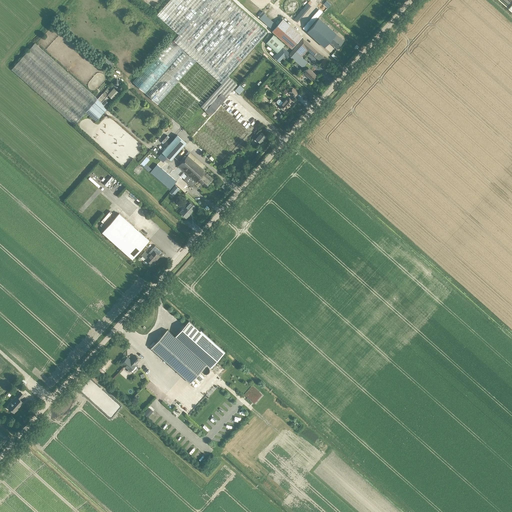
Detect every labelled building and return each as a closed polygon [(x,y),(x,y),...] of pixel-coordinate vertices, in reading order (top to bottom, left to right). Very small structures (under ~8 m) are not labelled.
[(267,32),(231,0),(209,0),(179,34),(174,40),(136,84),(183,126),(202,106),(206,110),(206,111),(211,116),(229,94),(237,84),(228,76),(267,32)] [(169,0),(157,14),(179,34),(209,0),(169,0)] [(511,0),(499,0),(511,11),(511,0)] [(308,1),(295,19),(299,22),(312,4),(308,1)] [(257,15),(271,27),(275,22),(261,10),(257,15)] [(283,19),(272,31),(292,49),(303,37),(283,19)] [(337,49),(344,41),(319,19),(308,32),(325,47),(330,42),(337,49)] [(266,43),(277,52),(285,44),(273,34),(266,43)] [(321,62),(325,58),(303,38),(290,53),(289,55),(297,62),(303,67),(306,70),(303,74),(308,78),(309,76),(313,80),(317,75),(309,68),(311,65),(302,57),(308,50),(321,62)] [(98,99),(35,43),(12,69),(75,125),(84,115),(98,99)] [(277,57),(276,59),(277,60),(282,54),(287,58),(289,55),(287,53),(287,54),(285,52),(285,51),(283,49),(276,56),(277,57)] [(112,84),(117,88),(121,83),(117,78),(112,84)] [(108,94),(113,99),(119,93),(114,88),(108,94)] [(295,97),(299,92),(294,88),(290,93),(295,97)] [(98,99),(84,115),(86,117),(88,114),(96,122),(108,108),(106,106),(109,103),(107,100),(109,98),(103,93),(98,99)] [(287,111),(294,102),(288,97),(281,105),(282,106),(282,108),(284,110),(285,110),(287,111)] [(259,130),(256,128),(254,131),(256,134),(254,137),(261,143),(266,137),(262,132),(261,133),(259,131),(259,130)] [(171,160),(187,143),(178,135),(162,152),(171,160)] [(206,186),(213,179),(203,169),(206,166),(201,163),(191,153),(178,166),(192,179),(185,187),(189,191),(199,180),(206,186)] [(141,162),(144,165),(150,159),(147,156),(141,162)] [(154,168),(152,166),(149,169),(155,175),(162,168),(158,164),(154,168)] [(163,171),(168,176),(173,170),(168,166),(163,171)] [(170,175),(167,179),(174,184),(177,180),(170,175)] [(108,185),(114,177),(112,176),(106,183),(108,185)] [(186,218),(196,207),(190,201),(180,213),(186,218)] [(114,217),(111,214),(112,212),(110,210),(101,221),(107,226),(114,218),(113,218),(114,217)] [(133,259),(149,240),(119,213),(103,232),(133,259)] [(152,265),(160,255),(154,250),(146,259),(152,265)] [(189,321),(175,336),(206,364),(210,367),(223,352),(189,321)] [(167,330),(151,348),(190,382),(206,364),(175,336),(167,330)] [(128,357),(122,363),(131,371),(136,365),(136,364),(140,359),(136,355),(131,360),(128,357)] [(252,385),(244,394),(254,403),(262,394),(252,385)] [(24,403),(20,400),(24,395),(21,392),(16,397),(17,397),(11,404),(12,404),(9,407),(10,408),(9,409),(14,413),(19,407),(20,408),(24,403)] [(149,406),(145,413),(150,416),(154,409),(149,406)]
